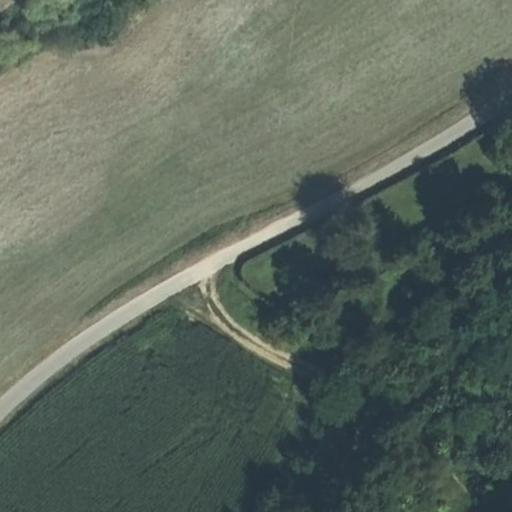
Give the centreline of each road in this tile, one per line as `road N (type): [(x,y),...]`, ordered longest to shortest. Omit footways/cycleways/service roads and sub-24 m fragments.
road 1 (residential): [(0,408),(70,349),(372,180),(511,91)]
road 2 (track): [(202,270),(231,315),(426,433),(482,494),(511,504)]
